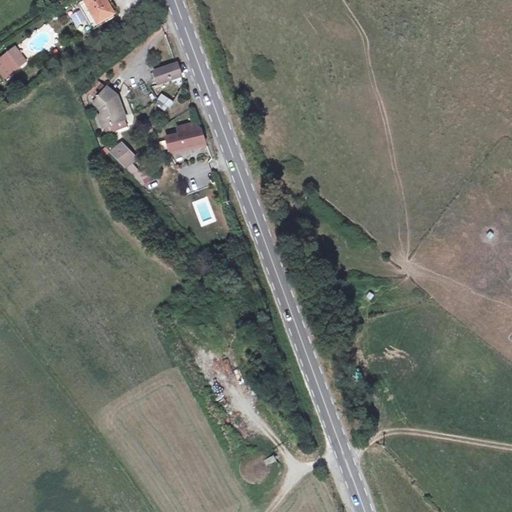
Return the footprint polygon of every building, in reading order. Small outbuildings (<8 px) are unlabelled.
[(79,4),(92,26),(98,23),(99,23),(113,15),(115,14),(106,0),(85,0),(86,1),(79,4)] [(81,12),(72,17),(77,25),(86,20),(81,12)] [(113,15),(99,23),(100,26),(115,18),(113,15)] [(16,48),(2,58),(12,72),(27,61),(16,48)] [(174,63),(152,72),(157,84),(179,75),(174,63)] [(97,100),(107,89),(101,84),(92,96),(97,100)] [(97,100),(95,104),(100,109),(103,115),(99,116),(103,127),(104,127),(125,120),(126,119),(117,96),(107,88),(107,89),(97,100)] [(173,103),(164,97),(162,99),(159,97),(157,98),(160,101),(168,107),(173,103)] [(125,120),(104,127),(107,134),(128,126),(125,120)] [(177,135),(163,138),(167,151),(203,143),(198,129),(190,124),(175,127),(177,135)] [(122,144),(111,152),(126,167),(137,159),(122,144)] [(181,168),(185,192),(212,188),(209,175),(207,164),(181,168)] [(145,171),(134,177),(143,185),(150,182),(145,171)] [(274,456),(268,459),(271,465),(277,462),(274,456)]
